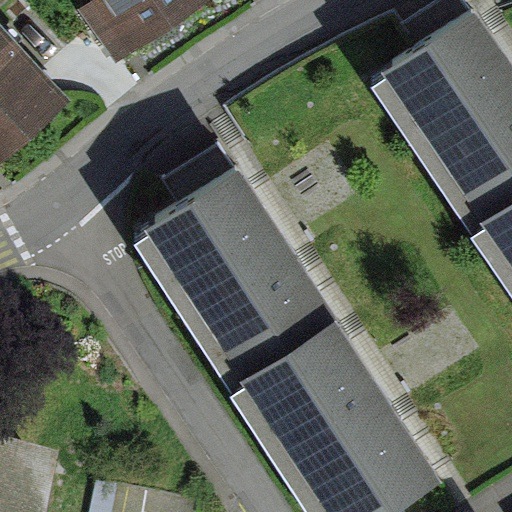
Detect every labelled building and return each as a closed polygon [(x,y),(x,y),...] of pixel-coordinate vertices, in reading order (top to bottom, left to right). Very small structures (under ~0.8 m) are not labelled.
[(83,0),(109,44),(185,0),(83,0)] [(511,181),(511,83),(454,0),(453,0),(361,64),(465,213),(511,181)] [(0,30),(0,144),(55,106),(0,30)] [(308,307),(212,159),(118,220),(214,367),(308,307)] [(511,280),(511,181),(465,213),(511,280)] [(307,511),(359,511),(417,475),(308,307),(214,367),(307,511)] [(0,511),(53,511),(61,431),(0,423),(0,511)]
